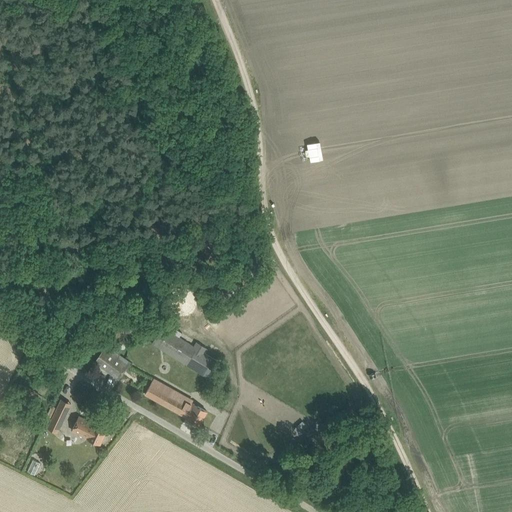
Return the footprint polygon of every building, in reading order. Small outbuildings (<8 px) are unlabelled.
[(194,345),(162,326),(151,343),(209,378),(219,361),(205,353),(208,348),(196,341),(194,345)] [(95,361),(119,378),(130,362),(107,345),(95,361)] [(187,400),(188,398),(154,378),(145,394),(180,413),(187,417),(200,424),(207,411),(187,400)] [(19,395),(29,401),(35,391),(25,385),(19,395)] [(47,427),(57,432),(72,403),(61,398),(47,427)] [(71,429),(88,438),(100,443),(107,429),(95,423),(93,426),(90,424),(91,422),(78,415),(71,429)] [(32,459),(29,472),(37,474),(40,461),(32,459)]
